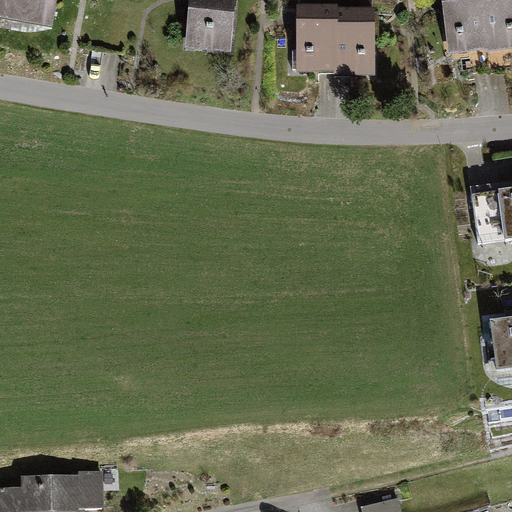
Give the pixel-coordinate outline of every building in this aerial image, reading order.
[(66,0),(0,0),(0,3),(0,21),(59,35),(66,0)] [(244,0),(191,0),(188,46),(241,50),(244,0)] [(511,48),(511,0),(445,0),(449,53),(511,48)] [(371,13),(300,12),(299,79),(370,80),(371,13)] [(511,185),(471,191),(479,248),(511,243),(511,185)] [(505,319),(490,321),(496,372),(511,369),(511,310),(504,312),(505,319)] [(23,489),(0,489),(0,511),(79,511),(79,510),(105,509),(104,471),(79,472),(79,477),(22,477),(23,489)] [(402,511),(399,499),(360,509),(360,511),(490,511),(489,506),(466,511),(402,511)]
